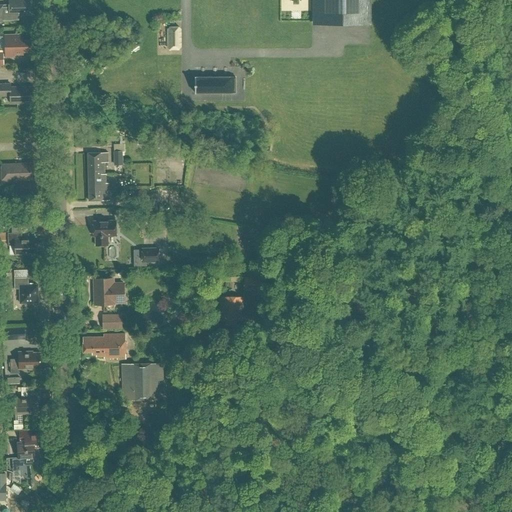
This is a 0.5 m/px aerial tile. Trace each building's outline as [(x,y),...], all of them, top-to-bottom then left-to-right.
[(26,11),(30,11),(29,0),(8,0),(9,4),(0,4),(0,21),(4,21),(4,14),(10,14),(10,15),(26,14),(26,11)] [(319,0),(320,21),(365,21),(365,0),(319,0)] [(181,47),(181,29),(178,26),(170,26),(167,29),(167,47),(169,50),(179,50),(181,47)] [(0,52),(0,65),(4,66),(4,58),(6,57),(15,57),(15,55),(23,55),(23,52),(31,51),(30,40),(22,40),(22,34),(5,35),(6,52),(0,52)] [(235,77),(195,77),(195,92),(235,92),(235,77)] [(25,101),(32,101),(32,86),(11,87),(10,84),(0,83),(0,95),(10,96),(10,104),(25,103),(25,101)] [(122,150),(114,150),(114,164),(123,164),(122,150)] [(104,174),(104,162),(108,162),(108,152),(88,153),(89,201),(109,200),(109,183),(106,183),(106,174),(104,174)] [(1,164),(1,170),(0,170),(0,179),(2,179),(2,181),(34,180),(34,163),(1,164)] [(108,245),(107,236),(116,236),(116,220),(93,221),(93,236),(95,236),(96,246),(108,245)] [(22,232),(8,233),(8,245),(15,245),(16,254),(37,254),(36,239),(22,239),(22,232)] [(257,234),(243,235),(244,246),(258,245),(257,234)] [(142,247),(142,262),(160,262),(160,247),(142,247)] [(263,277),(243,277),(243,291),(251,291),(251,289),(256,289),(256,291),(263,291),(263,277)] [(28,278),(14,278),(15,289),(20,289),(20,303),(38,302),(38,285),(28,285),(28,278)] [(95,304),(113,304),(124,304),(124,297),(123,284),(113,284),(112,278),(94,279),(95,304)] [(225,321),(225,324),(236,324),(236,321),(243,321),(243,296),(219,296),(219,321),(225,321)] [(102,314),(102,329),(122,329),(122,313),(102,314)] [(103,334),(104,337),(83,337),(83,352),(92,352),(92,354),(96,354),(96,356),(104,356),(104,358),(110,358),(110,359),(126,359),(125,334),(103,334)] [(19,352),(19,358),(10,359),(11,373),(19,373),(19,368),(41,368),(40,352),(28,353),(28,352),(19,352)] [(163,363),(121,364),(122,400),(164,399),(163,363)] [(27,392),(27,398),(15,399),(15,414),(35,413),(35,409),(41,409),(40,391),(27,392)] [(31,428),(18,429),(19,442),(17,442),(18,458),(25,457),(26,463),(35,462),(34,447),(40,447),(39,434),(32,435),(31,428)]
